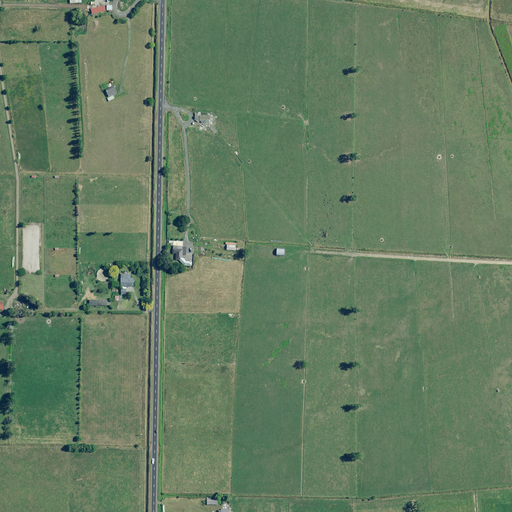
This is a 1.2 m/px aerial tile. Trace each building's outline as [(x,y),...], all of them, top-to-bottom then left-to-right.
[(106,11),(105,5),(91,9),(92,14),(106,11)] [(117,93),(114,87),(106,91),(108,97),(117,93)] [(200,112),(198,112),(198,113),(195,113),(195,119),(197,119),(197,122),(199,122),(199,121),(201,121),(201,123),(210,122),(210,116),(201,116),(200,112)] [(179,260),(183,266),(192,266),(192,261),(185,261),(182,257),(182,255),(186,255),(186,249),(184,249),(184,246),(172,246),(172,254),(175,254),(175,260),(179,260)] [(94,279),(96,281),(98,280),(99,281),(100,281),(101,282),(102,282),(103,282),(104,282),(105,281),(106,281),(107,280),(108,279),(108,278),(108,277),(109,276),(109,275),(108,274),(108,273),(108,272),(107,272),(106,271),(105,270),(104,270),(103,270),(102,270),(101,270),(100,270),(99,271),(98,271),(98,272),(97,273),(97,274),(97,275),(97,276),(97,277),(97,278),(94,279)] [(133,284),(135,284),(135,280),(133,280),(133,278),(130,278),(130,273),(120,274),(121,295),(126,295),(126,288),(128,288),(128,286),(133,286),(133,284)]
